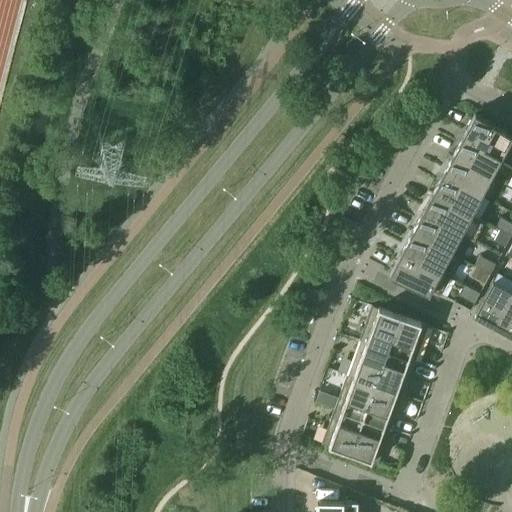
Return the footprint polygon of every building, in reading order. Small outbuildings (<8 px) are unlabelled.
[(511,135),(474,112),(461,136),(465,138),(501,157),(500,158),(511,164),(511,163),(511,140),(510,139),(511,136),(511,135)] [(461,136),(451,155),(453,156),(491,176),(500,158),(501,157),(465,138),(461,136)] [(451,155),(441,174),(445,176),(480,195),(491,176),(453,156),(451,155)] [(441,174),(431,193),(470,214),(480,195),(445,176),(441,174)] [(431,193),(421,212),(469,238),(474,241),(484,222),(470,214),(431,193)] [(421,212),(410,231),(459,257),(469,238),(421,212)] [(494,227),(510,235),(511,232),(511,223),(500,217),(494,227)] [(489,237),(505,246),(510,235),(494,227),(489,237)] [(411,231),(400,250),(404,252),(440,271),(449,276),(459,257),(412,232),(411,231)] [(400,250),(388,274),(389,275),(428,293),(431,289),(440,294),(449,276),(440,271),(404,252),(400,250)] [(474,265),(490,274),(495,263),(479,255),(474,265)] [(468,275),(484,284),(490,274),(474,265),(468,275)] [(495,324),(511,292),(492,281),(475,313),(476,314),(475,316),(487,322),(488,320),(495,324)] [(458,294),(474,303),(480,292),(464,284),(458,294)] [(511,333),(511,291),(511,292),(495,324),(493,326),(506,333),(507,331),(511,333)] [(359,339),(387,350),(399,315),(372,305),(373,304),(371,304),(359,339)] [(399,315),(387,350),(415,360),(428,324),(426,324),(399,315)] [(346,374),(374,384),(387,350),(359,339),(346,374)] [(387,350),(374,384),(402,394),(415,360),(387,350)] [(334,408),(362,418),(374,384),(346,374),(334,408)] [(374,384),(362,418),(390,428),(402,394),(374,384)] [(322,443),(349,453),(362,418),(334,408),(321,443),(322,444),(322,443)] [(376,463),(377,464),(390,428),(362,418),(349,453),(376,462),(376,463)] [(317,500),(316,511),(356,511),(357,501),(317,500)]
